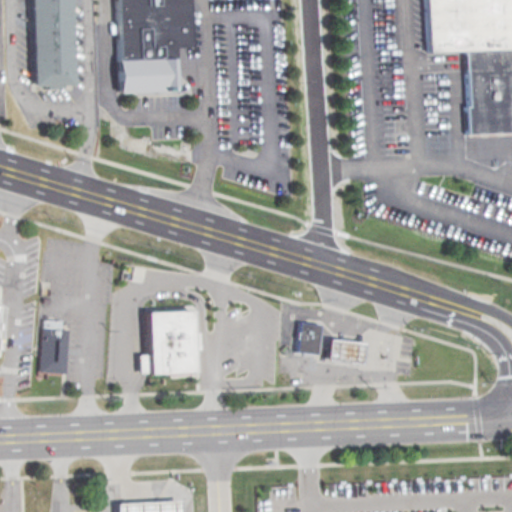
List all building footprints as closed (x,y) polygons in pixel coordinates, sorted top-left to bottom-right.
[(26,0),(65,0),(69,85),(58,86),(58,89),(42,90),(42,86),(30,87),(26,0)] [(186,0),(189,47),(171,48),(173,93),(118,96),(113,0),(186,0)] [(511,0),(511,50),(464,52),(428,53),(425,0),(511,0)] [(511,50),(511,178),(467,161),(464,52),(511,50)] [(187,311),(190,372),(133,375),(133,356),(145,356),(143,313),(187,311)] [(68,330),(64,375),(37,373),(42,320),(61,322),(60,329),(68,330)] [(296,321),(319,323),(316,353),(294,351),(296,321)] [(327,358),(329,338),(363,341),(361,362),(327,358)] [(115,511),(115,500),(181,498),(181,511),(115,511)]
